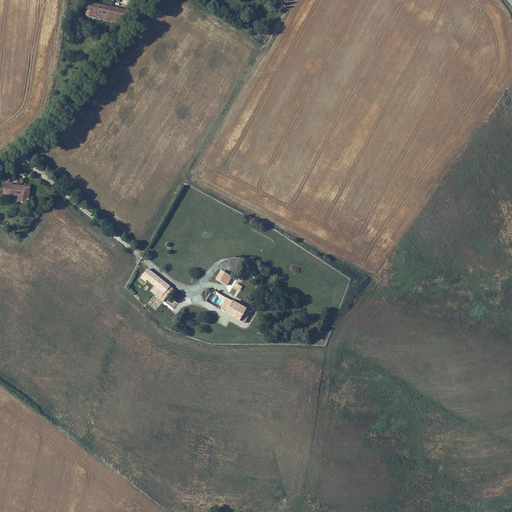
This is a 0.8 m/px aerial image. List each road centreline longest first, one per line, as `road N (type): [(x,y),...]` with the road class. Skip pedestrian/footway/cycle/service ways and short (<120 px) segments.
road 1 (unclassified): [(24,158),(190,292)]
road 2 (secondary): [(24,158),(80,112),(149,0)]
